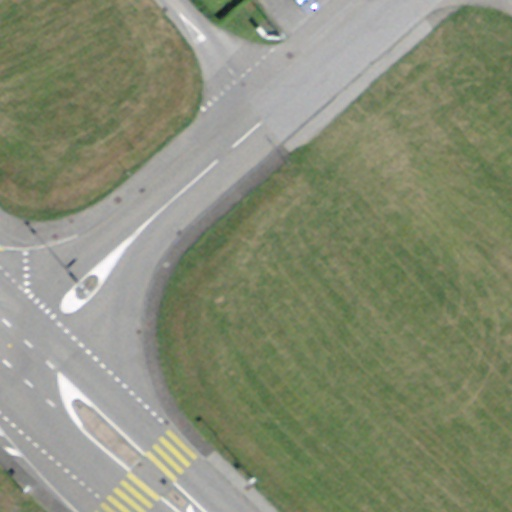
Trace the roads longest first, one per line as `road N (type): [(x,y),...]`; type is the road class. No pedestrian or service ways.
road 1 (residential): [(18,360),(266,117)]
road 2 (secondary): [(185,511),(18,360)]
road 3 (residential): [(266,117),(401,0)]
road 4 (residential): [(166,0),(266,117)]
